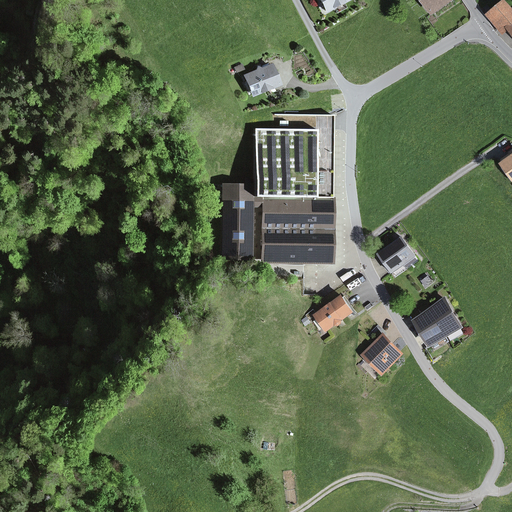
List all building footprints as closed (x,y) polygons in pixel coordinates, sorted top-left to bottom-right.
[(350,0),(318,0),(326,14),(350,0)] [(418,0),(432,19),(458,0),(418,0)] [(511,10),(505,2),(489,16),(504,34),(510,29),(511,31),(511,10)] [(279,84),(271,65),(243,76),(250,95),(279,84)] [(256,187),(226,187),(228,265),(254,264),(253,201),(262,201),(263,265),(332,264),(330,116),(255,117),(256,187)] [(511,155),(503,162),(511,175),(511,155)] [(419,256),(406,235),(381,253),(395,273),(419,256)] [(449,294),(434,306),(451,336),(467,325),(449,294)] [(355,315),(344,299),(318,317),(329,333),(355,315)] [(434,306),(416,320),(433,347),(451,336),(434,306)] [(406,352),(386,333),(365,356),(385,375),(406,352)] [(284,428),(269,424),(261,449),(277,454),(284,428)]
